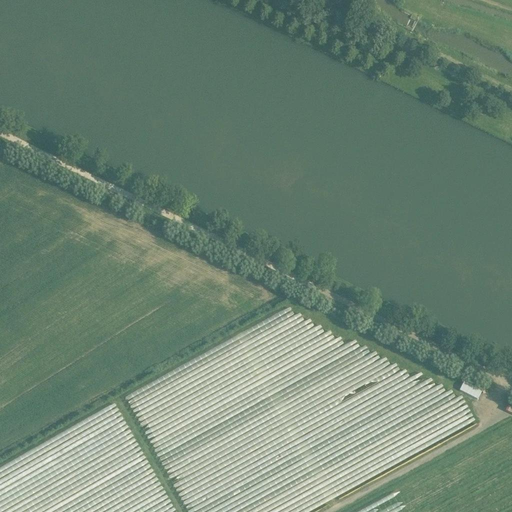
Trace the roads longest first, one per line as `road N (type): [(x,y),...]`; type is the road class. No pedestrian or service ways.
road 1 (track): [(511,388),(0,137)]
road 2 (unknown): [(511,400),(455,443),(324,511)]
road 3 (track): [(364,0),(388,27),(511,88)]
